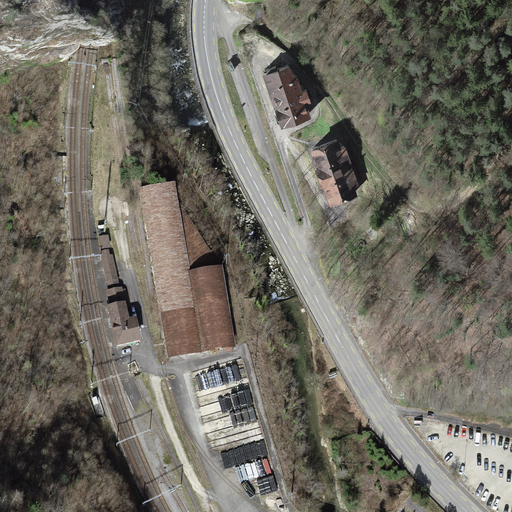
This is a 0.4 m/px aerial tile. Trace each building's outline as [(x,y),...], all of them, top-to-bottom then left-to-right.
[(291,67),(265,76),(283,127),(309,118),(291,67)] [(343,144),(313,153),(329,203),(359,194),(343,144)] [(142,195),(170,360),(236,349),(221,275),(175,191),(142,195)] [(113,254),(103,256),(110,288),(119,286),(113,254)] [(123,293),(109,295),(120,348),(140,344),(136,324),(129,325),(123,293)]
